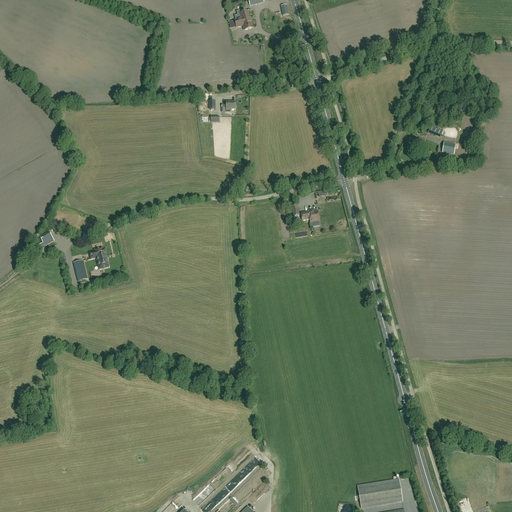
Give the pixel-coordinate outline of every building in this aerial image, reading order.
[(283,16),(289,15),(286,5),(281,6),(283,16)] [(239,19),(235,21),(237,28),(243,26),(245,31),(253,28),(251,20),(250,21),(247,12),(243,13),(242,10),(237,12),(239,19)] [(231,110),(235,110),(234,103),(226,103),(226,105),(222,105),(222,108),(226,108),(226,111),(231,111),(231,110)] [(442,131),(430,127),(428,133),(440,137),(442,131)] [(425,140),(418,138),(413,136),(412,138),(411,138),(411,139),(410,139),(409,142),(410,142),(408,145),(411,146),(411,147),(416,149),(417,147),(422,149),(425,140)] [(454,155),(456,145),(444,143),(442,153),(454,155)] [(310,223),(319,221),(317,212),(309,214),(309,212),(301,214),(302,221),(310,220),(310,223)] [(40,237),(41,240),(37,243),(39,246),(40,249),(54,242),(49,233),(40,237)] [(94,250),(95,252),(89,253),(91,259),(96,258),(99,270),(109,267),(106,255),(105,249),(102,250),(102,248),(94,250)] [(78,282),(87,279),(83,261),(73,263),(78,282)] [(359,496),(356,496),(357,500),(359,499),(361,509),(403,502),(399,480),(357,487),(359,496)]
